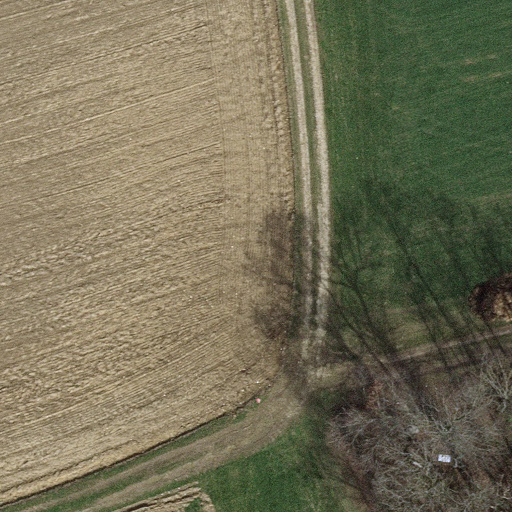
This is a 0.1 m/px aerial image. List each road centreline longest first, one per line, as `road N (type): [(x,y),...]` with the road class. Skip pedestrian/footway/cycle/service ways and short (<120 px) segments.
road 1 (track): [(310,378),(312,105),(293,0)]
road 2 (track): [(41,511),(233,436),(310,378)]
road 3 (track): [(511,336),(310,378)]
